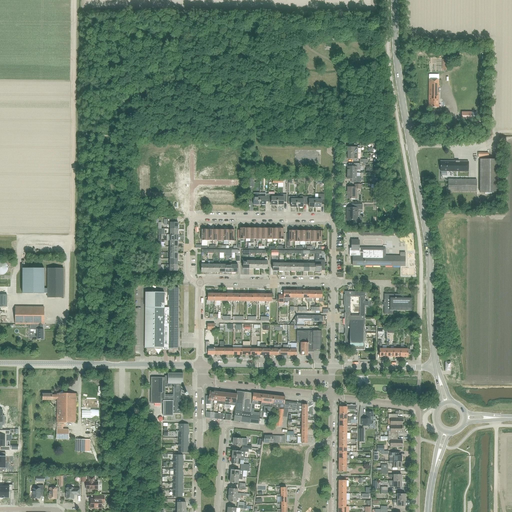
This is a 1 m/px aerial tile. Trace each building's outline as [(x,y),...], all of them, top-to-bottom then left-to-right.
[(438,108),(439,80),(429,80),(428,108),(438,108)] [(471,112),(461,112),(461,120),(471,120),(471,112)] [(194,156),(194,172),(203,172),(203,156),(194,156)] [(203,156),(203,172),(212,172),(212,156),(203,156)] [(212,156),(212,172),(221,172),(221,156),(212,156)] [(230,156),(221,156),(221,172),(230,172),(230,156)] [(230,156),(230,172),(240,172),(240,156),(230,156)] [(480,160),(480,192),(484,192),(484,194),(489,194),(489,192),(499,192),(499,160),(480,160)] [(440,161),(440,171),(468,172),(468,162),(440,161)] [(347,167),(347,173),(356,173),(356,170),(359,170),(359,164),(352,163),(352,167),(347,167)] [(152,179),(152,187),(155,187),(155,189),(154,189),(154,190),(162,190),(162,187),(168,187),(168,190),(175,190),(175,187),(177,187),(177,179),(173,179),(173,175),(175,175),(175,166),(168,166),(168,164),(155,164),(155,172),(156,172),(157,179),(152,179)] [(347,173),(347,179),(353,179),(353,182),(361,183),(361,179),(359,179),(359,176),(356,176),(356,173),(347,173)] [(448,180),(448,192),(476,192),(476,180),(448,180)] [(345,191),(345,195),(347,195),(347,199),(354,199),(356,199),(356,192),(356,189),(360,189),(360,185),(354,185),(354,187),(347,187),(347,191),(345,191)] [(250,194),(250,202),(253,202),(253,205),(259,205),(259,197),(259,193),(253,193),(253,194),(250,194)] [(259,197),(259,205),(265,205),(265,202),(268,202),(268,195),(265,195),(265,193),(259,193),(259,197)] [(268,195),(268,202),(271,202),(271,205),(277,205),(277,197),(274,197),(274,195),(268,195)] [(281,197),(277,197),(277,205),(283,205),(283,202),(286,202),(286,195),(281,195),(281,197)] [(288,197),(288,205),(291,205),(290,208),(297,208),(297,199),(294,199),(294,197),(288,197)] [(297,199),(297,208),(303,208),(303,205),(306,205),(306,197),(300,197),(300,199),(297,199)] [(306,197),(306,205),(308,205),(308,208),(315,208),(315,199),(312,199),(312,197),(306,197)] [(315,199),(315,208),(321,208),(321,205),(323,205),(324,197),(318,197),(318,199),(315,199)] [(346,208),(346,214),(348,214),(348,220),(356,221),(356,216),(357,216),(357,210),(362,210),(362,205),(350,204),(350,208),(346,208)] [(166,219),(166,225),(170,225),(170,229),(178,229),(178,223),(176,223),(176,219),(166,219)] [(349,251),(349,256),(352,256),(352,266),(400,266),(405,266),(405,253),(400,253),(400,256),(385,256),(385,252),(385,248),(380,248),(365,248),(360,248),(359,248),(359,241),(351,241),(351,248),(350,248),(350,251),(349,251)] [(231,250),(231,253),(236,253),(236,256),(236,262),(239,262),(239,250),(237,250),(231,250)] [(315,272),(315,273),(320,273),(320,272),(321,272),(321,264),(325,264),(325,260),(318,260),(318,254),(315,254),(315,264),(315,272)] [(22,269),(22,294),(47,294),(47,289),(44,289),(44,269),(22,269)] [(47,294),(47,298),(63,298),(64,269),(47,269),(47,289),(47,294)] [(0,289),(10,290),(10,277),(0,276),(0,289)] [(145,341),(144,348),(168,348),(178,348),(178,288),(168,288),(168,292),(168,296),(168,301),(168,307),(164,307),(164,292),(145,292),(145,311),(145,341)] [(278,295),(278,303),(283,303),(283,302),(290,302),(290,298),(290,291),(283,291),(283,295),(278,295)] [(344,298),(344,306),(345,306),(345,310),(351,310),(351,297),(360,297),(359,316),(360,316),(359,318),(365,318),(365,292),(361,292),(359,292),(354,291),(352,291),(345,291),(345,294),(344,294),(344,298)] [(384,309),(384,314),(393,315),(393,311),(412,311),(412,298),(407,298),(407,294),(406,294),(403,294),(396,294),(394,294),(384,294),(384,309)] [(15,307),(15,324),(29,324),(29,330),(35,330),(35,334),(37,334),(37,339),(43,339),(43,330),(42,330),(42,325),(44,325),(44,307),(15,307)] [(345,326),(344,350),(364,350),(365,341),(366,341),(366,333),(365,333),(365,320),(365,319),(365,318),(359,318),(360,316),(359,316),(351,316),(351,313),(345,313),(345,326)] [(296,325),(296,326),(304,326),(304,322),(312,322),(321,322),(321,316),(296,316),(296,325)] [(308,331),(296,331),(296,343),(299,343),(301,343),(301,349),(301,356),(308,356),(308,352),(308,351),(313,351),(313,350),(321,350),(321,331),(308,331)] [(205,342),(205,354),(207,354),(208,355),(215,355),(215,348),(209,348),(209,342),(205,342)] [(401,349),(400,357),(408,357),(408,355),(409,355),(410,354),(411,353),(411,350),(408,349),(408,350),(404,350),(404,347),(403,347),(403,343),(401,343),(401,349)] [(215,348),(215,355),(223,355),(224,348),(224,345),(219,345),(219,348),(217,348),(218,344),(215,344),(215,348)] [(260,349),(260,355),(269,355),(269,349),(266,349),(266,345),(260,345),(260,349)] [(269,349),(269,355),(278,356),(278,345),(274,345),(274,349),(269,349)] [(278,345),(278,356),(287,356),(287,345),(283,345),(283,349),(281,349),(281,345),(278,345)] [(287,345),(287,356),(296,356),(296,349),(291,349),(291,345),(287,345)] [(161,402),(163,402),(163,416),(173,416),(173,413),(180,413),(181,384),(183,384),(183,373),(168,373),(168,376),(165,376),(165,379),(162,378),(162,377),(152,377),(152,390),(151,390),(150,403),(161,403),(161,402)] [(206,396),(206,404),(210,404),(211,400),(214,400),(215,391),(209,391),(209,396),(206,396)] [(235,406),(233,421),(240,421),(249,423),(250,415),(250,413),(253,413),(254,411),(254,407),(251,407),(251,404),(253,393),(244,392),(237,391),(237,393),(235,403),(235,406)] [(253,393),(251,404),(261,405),(262,394),(253,393)] [(42,394),(42,400),(52,400),(52,399),(57,400),(57,422),(76,422),(76,394),(57,394),(57,395),(52,395),(52,394),(42,394)] [(261,405),(260,406),(264,407),(263,413),(271,414),(272,407),(273,395),(262,394),(261,405)] [(273,395),(272,407),(275,407),(274,410),(278,411),(277,418),(276,418),(275,426),(281,427),(282,419),(282,417),(283,417),(284,401),(285,397),(273,395)] [(284,401),(283,417),(287,417),(287,413),(288,413),(288,408),(289,409),(296,409),(296,403),(284,401)] [(298,403),(297,406),(302,407),(302,411),(301,412),(307,413),(307,405),(302,405),(302,403),(298,403)] [(339,407),(339,413),(347,413),(347,410),(355,410),(355,411),(356,411),(356,408),(356,407),(356,405),(356,406),(352,405),(346,405),(346,406),(347,406),(347,407),(339,407)] [(297,411),(297,414),(301,414),(301,419),(301,420),(307,420),(307,413),(301,412),(302,411),(297,411)] [(362,419),(362,426),(369,426),(369,424),(375,424),(375,416),(373,416),(373,412),(370,412),(366,412),(366,419),(362,419)] [(388,414),(388,419),(390,419),(390,425),(402,425),(402,419),(398,419),(398,414),(388,414)] [(250,415),(249,423),(258,424),(259,416),(250,415)] [(297,419),(297,421),(301,422),(301,427),(301,428),(307,428),(307,420),(301,420),(301,419),(297,419)] [(388,431),(388,436),(397,436),(398,431),(402,431),(402,425),(390,425),(390,431),(388,431)] [(301,427),(297,426),(297,429),(301,429),(301,434),(301,435),(307,435),(307,428),(301,428),(301,427)] [(56,429),(56,439),(69,439),(69,430),(56,429)] [(0,440),(6,440),(6,435),(10,435),(10,430),(0,430),(0,440)] [(301,434),(297,434),(297,437),(301,437),(301,443),(307,443),(307,435),(301,435),(301,434)] [(388,441),(388,443),(390,443),(390,447),(402,447),(402,441),(397,441),(397,436),(388,436),(388,441)] [(233,438),(233,445),(242,446),(242,448),(241,448),(248,449),(251,449),(252,446),(245,446),(245,443),(246,444),(247,439),(242,439),(233,438)] [(75,439),(75,452),(85,452),(86,440),(75,439)] [(0,440),(0,450),(10,450),(10,446),(6,446),(6,440),(0,440)] [(232,451),(232,457),(244,458),(245,452),(248,452),(248,449),(241,448),(239,451),(232,451)] [(389,458),(389,461),(393,461),(401,461),(401,455),(398,455),(398,452),(389,452),(389,455),(389,458)] [(86,482),(86,489),(97,490),(98,482),(94,482),(94,477),(88,477),(88,482),(86,482)] [(3,485),(3,498),(5,498),(9,498),(9,491),(12,491),(12,485),(9,485),(3,485)] [(31,498),(31,499),(40,499),(40,492),(43,492),(43,486),(37,486),(37,489),(33,489),(33,498),(31,498)] [(280,486),(276,487),(276,489),(281,490),(281,494),(281,495),(286,495),(286,488),(286,487),(281,487),(280,486)] [(48,495),(48,497),(49,498),(49,499),(57,499),(57,488),(49,488),(49,495),(48,495)] [(66,488),(66,499),(68,499),(69,499),(71,499),(74,499),(74,495),(80,495),(80,489),(74,489),(74,488),(66,488)] [(281,494),(277,494),(277,497),(281,497),(281,502),(281,503),(287,503),(286,495),(281,495),(281,494)] [(90,500),(90,508),(102,508),(102,503),(104,503),(104,496),(94,496),(94,500),(90,500)] [(281,502),(277,502),(277,504),(281,505),(281,509),(281,511),(287,511),(287,503),(281,503),(281,502)]
